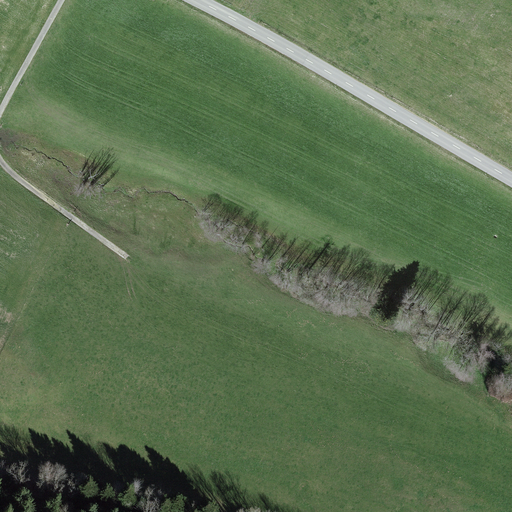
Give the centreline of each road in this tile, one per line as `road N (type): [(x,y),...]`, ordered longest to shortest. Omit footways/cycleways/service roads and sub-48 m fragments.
road 1 (secondary): [(196,0),(511,179)]
road 2 (track): [(124,254),(0,160)]
road 3 (track): [(0,113),(62,0)]
